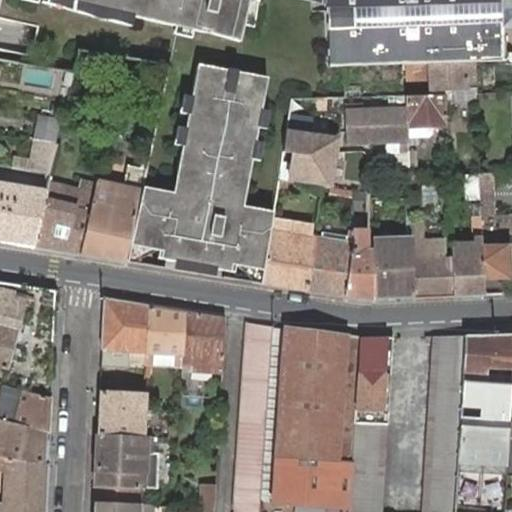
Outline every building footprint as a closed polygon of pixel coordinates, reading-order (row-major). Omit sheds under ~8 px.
[(47,0),(46,6),(127,24),(128,16),(200,33),(238,44),(248,0),(47,0)] [(500,0),(303,0),(326,5),(327,67),(343,67),(407,64),(476,62),(501,61),(501,27),(500,0)] [(511,0),(500,0),(501,27),(501,61),(511,60),(511,0)] [(476,88),(476,62),(407,64),(408,81),(429,80),(430,91),(455,90),(457,107),(476,106),(476,94),(476,88)] [(273,219),(274,214),(243,208),(238,207),(241,192),(246,193),(252,161),(266,79),(196,67),(174,180),(179,181),(176,195),(172,195),(142,189),(141,191),(137,210),(129,247),(142,249),(155,251),(157,252),(156,259),(175,263),(176,257),(231,266),(230,272),(236,273),(237,266),(239,267),(252,269),(265,271),(270,237),(273,219)] [(71,87),(74,73),(66,72),(64,85),(71,87)] [(405,127),(445,125),(444,95),(404,96),(404,104),(405,110),(405,127)] [(407,142),(405,127),(405,110),(375,111),(375,144),(386,143),(386,157),(407,157),(407,152),(401,152),(401,142),(407,142)] [(375,144),(375,111),(361,111),(344,111),(346,144),(375,144)] [(34,140),(55,144),(59,119),(39,115),(34,140)] [(287,132),(283,151),(292,153),(287,180),(297,182),(322,187),(330,187),(335,153),(337,139),(310,135),(313,118),(290,115),(287,132)] [(14,155),(12,168),(27,171),(50,175),(57,144),(55,144),(34,141),(30,158),(14,155)] [(407,157),(408,167),(416,167),(415,151),(414,151),(414,145),(406,146),(407,152),(407,157)] [(352,150),(348,183),(365,185),(368,152),(352,150)] [(80,255),(125,263),(129,247),(137,210),(141,191),(142,189),(146,170),(128,166),(123,187),(97,182),(93,200),(91,211),(80,255)] [(491,174),(479,174),(480,204),(480,217),(493,216),(491,174)] [(47,190),(61,193),(63,178),(50,175),(47,190)] [(287,180),(279,178),(278,187),(295,190),(297,182),(287,180)] [(0,241),(34,247),(44,201),(46,193),(0,185),(0,241)] [(422,204),(436,204),(436,185),(423,185),(422,204)] [(352,191),(330,187),(329,193),(352,197),(352,191)] [(44,201),(91,211),(93,200),(61,193),(47,190),(46,193),(44,201)] [(34,247),(80,255),(91,211),(44,201),(34,247)] [(480,217),(480,204),(472,204),(472,217),(480,217)] [(481,235),(480,217),(472,217),(473,236),(473,243),(450,244),(451,257),(453,296),(483,294),(482,279),(481,245),(481,243),(481,235)] [(291,222),(273,219),(270,237),(265,271),(263,284),(305,291),(314,236),(289,232),(291,222)] [(411,235),(421,234),(420,223),(411,223),(411,235)] [(372,300),(373,300),(372,250),(366,250),(366,230),(352,231),(351,237),(344,297),(372,300)] [(315,231),(314,236),(305,291),(344,297),(351,237),(315,231)] [(413,299),(453,296),(451,257),(444,258),(444,242),(423,243),(423,234),(421,234),(411,235),(411,240),(413,299)] [(491,235),(481,235),(481,243),(481,245),(491,245),(491,235)] [(373,300),(413,299),(411,240),(372,242),(372,250),(373,300)] [(491,245),(481,245),(482,279),(509,279),(508,244),(491,245)] [(129,247),(125,263),(140,257),(155,251),(142,249),(129,247)] [(200,267),(230,272),(231,266),(176,257),(175,263),(182,264),(200,267)] [(263,284),(265,271),(252,269),(239,267),(251,276),(263,284)] [(0,386),(49,398),(52,342),(53,342),(55,291),(0,282),(0,386)] [(104,299),(100,367),(129,368),(129,351),(146,352),(148,306),(104,299)] [(148,306),(146,352),(145,365),(152,366),(153,353),(175,354),(174,367),(181,366),(181,364),(184,312),(148,306)] [(224,318),(184,312),(181,364),(192,364),(193,372),(221,374),(224,318)] [(258,511),(272,328),(245,323),(234,510),(236,511),(258,511)] [(346,339),(285,328),(270,505),(346,511),(347,511),(351,459),(360,338),(346,339)] [(511,334),(464,336),(453,511),(503,511),(504,511),(506,477),(508,439),(510,407),(511,388),(511,370),(511,334)] [(453,511),(464,336),(432,336),(421,511),(453,511)] [(381,511),(393,338),(360,338),(351,459),(347,511),(381,511)] [(153,353),(152,366),(174,367),(175,354),(153,353)] [(0,419),(48,432),(49,399),(0,386),(0,419)] [(145,393),(99,390),(97,435),(143,437),(144,409),(145,393)] [(46,465),(48,432),(0,419),(0,458),(6,459),(46,465)] [(143,437),(97,435),(95,486),(143,489),(158,490),(160,452),(154,452),(154,438),(151,437),(143,437)] [(43,511),(46,465),(6,459),(0,458),(0,511),(43,511)] [(143,505),(143,489),(95,486),(94,502),(143,505)] [(202,488),(201,511),(214,511),(215,488),(202,488)] [(160,511),(160,506),(152,506),(143,505),(94,502),(93,511),(160,511)]
